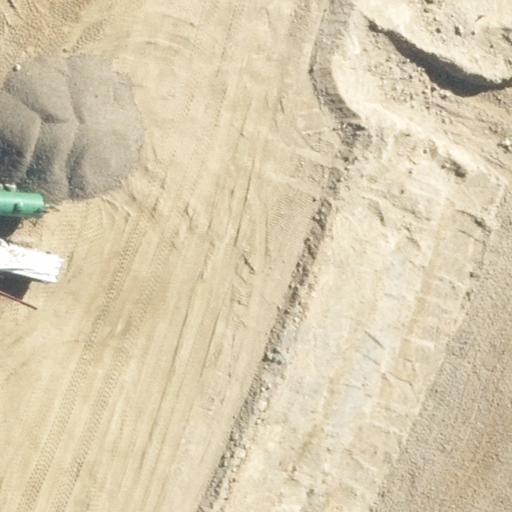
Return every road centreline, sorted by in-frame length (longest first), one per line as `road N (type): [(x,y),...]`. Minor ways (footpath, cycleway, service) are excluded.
road 1 (trunk): [(293,0),(179,511)]
road 2 (trunk): [(91,511),(205,0)]
